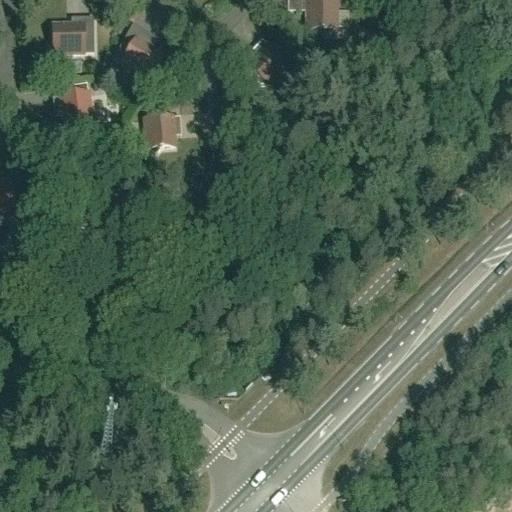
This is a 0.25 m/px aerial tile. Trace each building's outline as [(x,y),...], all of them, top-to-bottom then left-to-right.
[(335,33),(335,3),(287,3),(287,15),(304,15),(306,18),(306,33),(321,33),(327,39),(333,33),(335,33)] [(70,26),(68,29),(52,29),(52,44),(47,50),(53,56),(53,58),(83,57),(82,21),(70,21),(70,26)] [(150,41),(139,35),(121,67),(147,82),(148,80),(156,78),(157,77),(154,70),(162,57),(148,49),(147,45),(150,41)] [(267,90),(288,68),(262,43),(253,52),(257,55),(257,59),(246,70),(250,79),(257,88),(257,89),(266,88),(267,90)] [(90,127),(92,127),(87,97),(52,102),(53,114),(58,113),(61,116),(63,131),(78,129),(84,134),(85,134),(90,127)] [(160,152),(174,151),(173,136),(176,132),(180,132),(179,120),(143,123),(145,153),(147,153),(154,158),(160,152)] [(0,214),(12,213),(9,184),(0,184),(0,214)] [(64,267),(94,270),(94,268),(101,263),(101,262),(96,256),(97,241),(82,240),(79,237),(80,232),(68,231),(64,267)]
